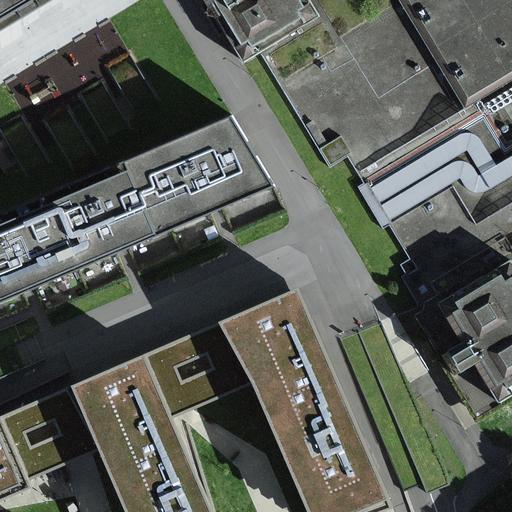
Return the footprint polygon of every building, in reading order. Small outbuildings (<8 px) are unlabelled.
[(0,0),(0,22),(35,0),(0,0)] [(511,0),(206,0),(211,8),(247,65),(259,58),(330,172),(350,160),(419,271),(403,281),(424,314),(413,321),(448,377),(477,424),(511,402),(511,0)] [(0,300),(31,288),(123,248),(218,208),(283,180),(241,110),(0,213),(0,300)] [(277,299),(220,324),(254,382),(310,511),(372,511),(388,506),(369,462),(297,291),(277,299)] [(144,355),(156,385),(172,416),(189,410),(254,382),(220,324),(154,350),(144,355)] [(144,355),(76,386),(98,449),(125,511),(208,511),(192,468),(172,416),(156,385),(144,355)] [(38,401),(2,420),(26,482),(73,460),(98,449),(76,386),(38,401)] [(0,492),(26,482),(2,420),(0,421),(0,492)]
